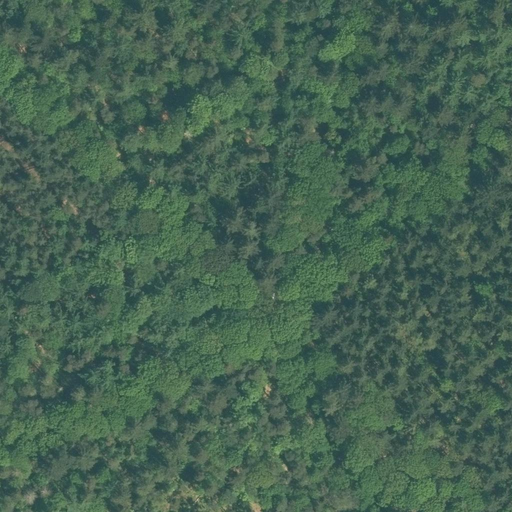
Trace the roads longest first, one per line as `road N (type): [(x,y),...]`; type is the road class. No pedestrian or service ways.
road 1 (track): [(355,0),(259,290),(259,314)]
road 2 (track): [(259,314),(511,115)]
road 3 (track): [(259,314),(245,323),(203,278),(0,380)]
road 4 (track): [(203,278),(0,78)]
road 5 (track): [(20,440),(145,385),(245,323)]
road 6 (track): [(259,314),(359,511)]
road 7 (track): [(0,445),(20,440),(76,476),(110,511)]
